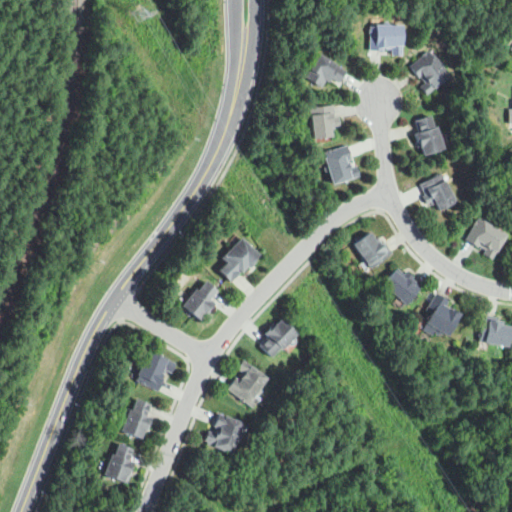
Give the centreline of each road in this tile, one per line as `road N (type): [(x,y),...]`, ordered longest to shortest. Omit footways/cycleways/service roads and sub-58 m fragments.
road 1 (secondary): [(233,105),(203,175),(99,322),(19,511)]
road 2 (residential): [(511,290),(448,268),(398,211),(388,193),(380,99)]
road 3 (residential): [(209,357),(317,233),(388,193)]
road 4 (residential): [(144,511),(209,357)]
